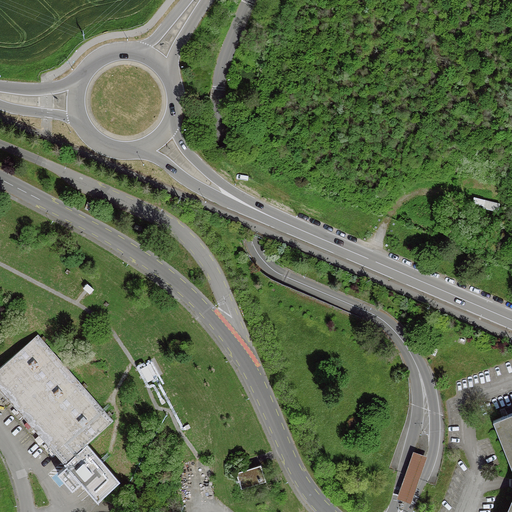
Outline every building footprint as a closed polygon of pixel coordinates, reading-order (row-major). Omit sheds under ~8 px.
[(14,355),(0,367),(0,387),(66,463),(97,500),(120,480),(88,443),(92,440),(114,421),(80,380),(39,334),(14,355)] [(423,350),(436,355),(437,352),(441,343),(436,341),(428,338),(424,347),(423,350)] [(153,371),(158,370),(155,359),(142,363),(148,380),(155,377),(153,371)] [(511,511),(511,413),(496,420),(511,458),(511,507),(509,511),(511,511)] [(397,499),(411,504),(428,458),(414,453),(397,499)] [(238,472),(243,489),(268,481),(262,465),(238,472)]
